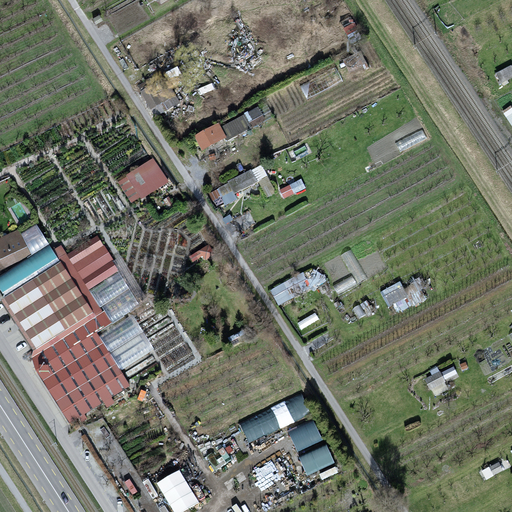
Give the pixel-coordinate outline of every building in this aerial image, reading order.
[(352,42),(361,37),(354,24),(345,28),(352,42)] [(366,63),(360,52),(344,60),(350,71),(366,63)] [(511,76),(511,68),(511,66),(497,73),(502,82),(511,76)] [(180,72),(177,67),(167,73),(170,78),(180,72)] [(154,114),(178,102),(167,81),(161,84),(157,77),(140,85),(154,114)] [(511,108),(511,107),(503,111),(511,124),(511,108)] [(264,119),(258,108),(220,128),(225,137),(226,140),(264,119)] [(218,124),(197,135),(204,148),(225,137),(220,128),(218,124)] [(154,159),(128,175),(142,197),(167,181),(154,159)] [(229,182),(230,184),(211,194),(216,204),(224,200),(226,203),(236,198),(233,193),(256,181),(250,171),(229,182)] [(305,188),(301,180),(281,190),(285,197),(305,188)] [(174,204),(168,197),(164,200),(170,207),(174,204)] [(0,240),(0,290),(5,299),(1,302),(32,354),(27,357),(69,426),(130,390),(97,335),(140,309),(98,240),(67,258),(61,248),(53,253),(33,220),(0,240)] [(214,253),(209,245),(191,257),(193,261),(203,255),(205,259),(214,253)] [(302,274),(272,290),(279,304),(310,288),(302,274)] [(389,306),(407,295),(400,282),(382,292),(389,306)] [(456,373),(454,368),(440,374),(437,367),(431,370),(434,376),(427,379),(431,388),(445,382),(443,379),(456,373)] [(502,470),(499,463),(491,467),(494,474),(502,470)]
